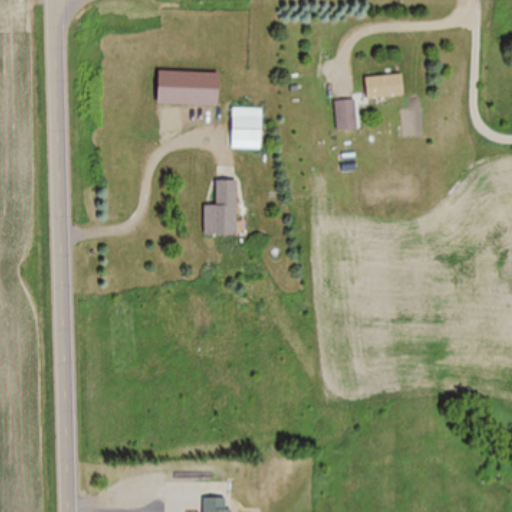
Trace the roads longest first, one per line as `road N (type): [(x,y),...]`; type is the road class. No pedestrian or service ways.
road 1 (tertiary): [(68,511),(57,0)]
road 2 (residential): [(264,194),(263,165),(358,132),(385,110),(382,0)]
